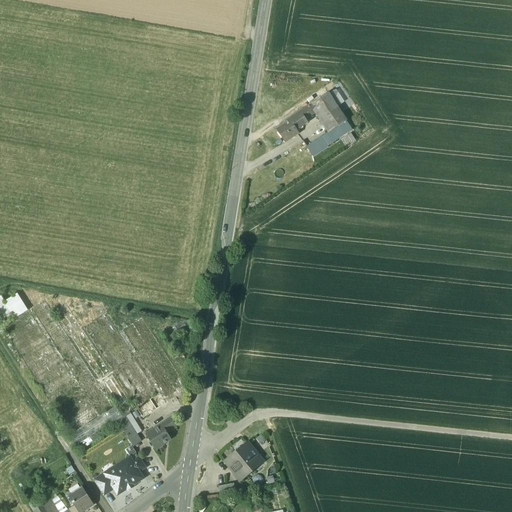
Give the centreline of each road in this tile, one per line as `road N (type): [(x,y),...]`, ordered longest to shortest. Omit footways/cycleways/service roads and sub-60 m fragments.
road 1 (tertiary): [(265,0),(186,485)]
road 2 (track): [(104,511),(0,340)]
